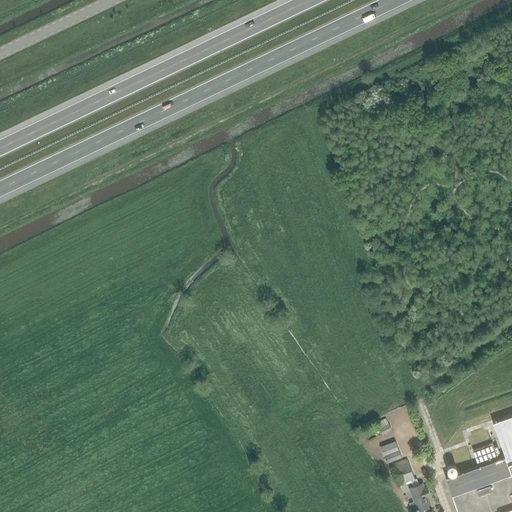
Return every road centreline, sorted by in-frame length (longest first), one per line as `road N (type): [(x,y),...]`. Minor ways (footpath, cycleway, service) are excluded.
road 1 (motorway): [(0,187),(390,0)]
road 2 (motorway): [(309,0),(0,148)]
road 3 (secondary): [(0,54),(113,0)]
